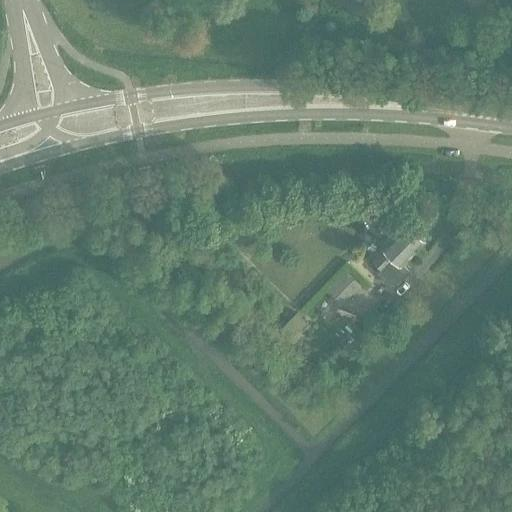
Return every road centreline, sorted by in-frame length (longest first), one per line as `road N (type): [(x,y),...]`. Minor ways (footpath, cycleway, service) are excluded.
road 1 (secondary): [(511,123),(288,102),(207,105),(58,132)]
road 2 (unclassified): [(58,132),(21,0)]
